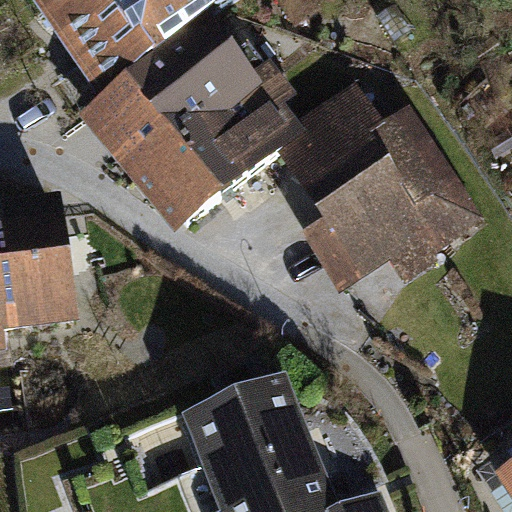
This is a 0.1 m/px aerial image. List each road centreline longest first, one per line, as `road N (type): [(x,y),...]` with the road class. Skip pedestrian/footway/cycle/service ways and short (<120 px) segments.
road 1 (residential): [(298,330),(80,184),(0,158)]
road 2 (residential): [(298,330),(378,390),(446,511)]
